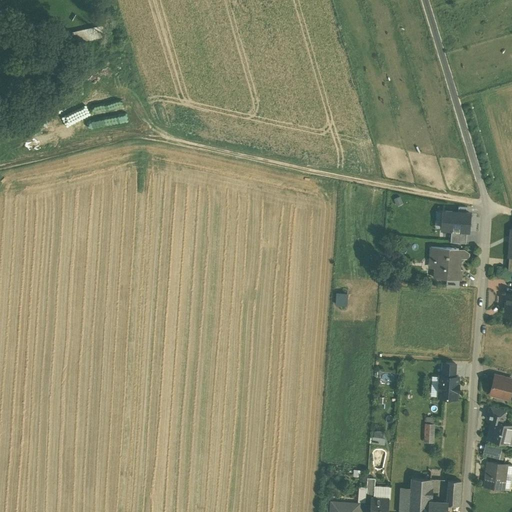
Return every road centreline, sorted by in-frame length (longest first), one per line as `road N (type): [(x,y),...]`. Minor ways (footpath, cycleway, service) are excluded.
road 1 (track): [(486,207),(152,132),(0,163)]
road 2 (residential): [(465,511),(486,207)]
road 3 (track): [(486,207),(424,0)]
road 4 (track): [(112,0),(152,132)]
